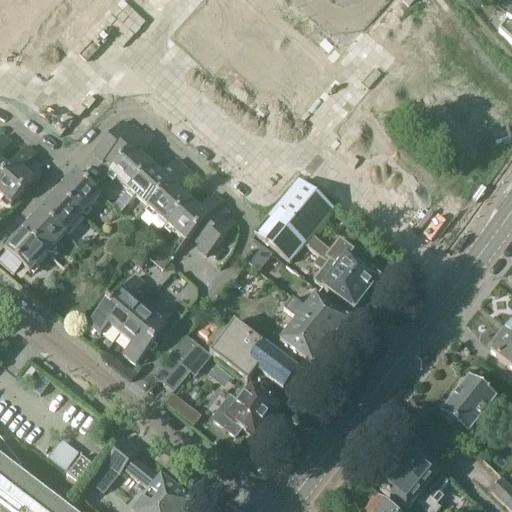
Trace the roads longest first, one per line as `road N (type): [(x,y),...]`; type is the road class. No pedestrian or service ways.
road 1 (residential): [(69,169),(129,109),(245,213),(238,266),(126,401)]
road 2 (tertiary): [(282,511),(511,209)]
road 3 (residential): [(256,511),(126,401)]
road 4 (residential): [(126,401),(0,299)]
